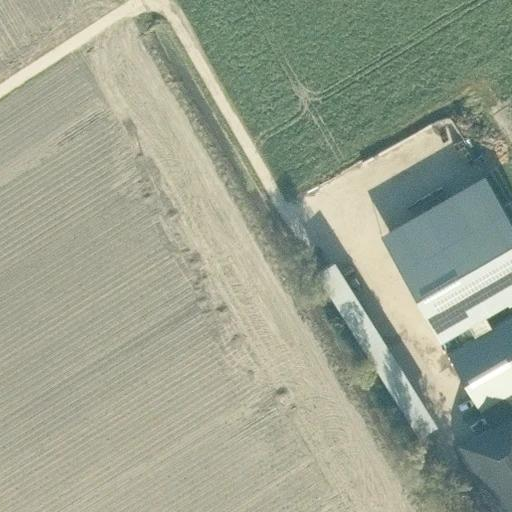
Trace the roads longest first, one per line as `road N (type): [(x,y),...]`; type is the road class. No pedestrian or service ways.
road 1 (track): [(281,208),(160,0)]
road 2 (track): [(0,90),(119,12),(159,0)]
